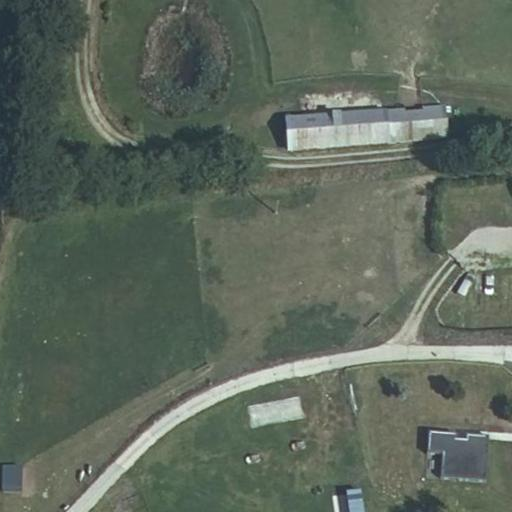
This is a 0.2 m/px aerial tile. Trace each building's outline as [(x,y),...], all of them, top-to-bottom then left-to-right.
[(405,143),(445,140),(443,109),(402,112),(405,143)] [(287,151),(405,143),(402,112),(285,120),(287,151)] [(454,189),(483,187),(481,168),(453,170),(454,189)] [(456,436),(428,434),(427,456),(442,457),(441,480),(486,483),(488,438),(466,437),(466,442),(456,441),(456,436)] [(6,495),(24,497),(26,473),(8,471),(6,495)] [(347,511),(347,490),(333,490),(332,511),(347,511)] [(364,511),(361,491),(345,494),(347,511),(364,511)]
